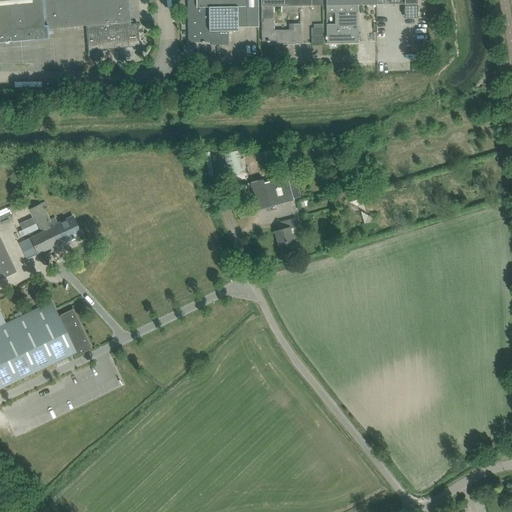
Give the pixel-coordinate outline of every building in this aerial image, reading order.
[(131,24),(128,0),(0,0),(0,40),(48,36),(47,29),(86,26),(88,51),(117,48),(117,51),(121,51),(120,48),(139,46),(137,24),(131,24)] [(187,0),(188,43),(197,42),(202,42),(202,43),(204,43),(204,42),(211,42),(215,42),(215,45),(228,45),(228,42),(228,32),(228,31),(238,31),(238,27),(259,26),(258,0),(187,0)] [(298,13),(297,6),(323,6),(322,0),(261,0),(261,6),(262,7),(274,6),(291,6),(291,13),(298,13)] [(326,36),(325,36),(325,39),(327,39),(327,44),(340,43),(340,40),(346,40),(346,43),(358,43),(358,29),(357,29),(357,23),(357,13),(357,5),(376,5),(376,0),(325,0),(326,5),(326,13),(335,13),(335,24),(326,24),(326,36)] [(404,14),(408,18),(417,18),(417,0),(376,0),(376,5),(404,4),(404,14)] [(274,30),(274,6),(262,7),(262,15),(261,15),(261,22),(262,22),(262,30),(261,30),(262,41),(267,41),(267,42),(269,42),(269,41),(280,41),(280,44),(301,44),(301,24),(293,24),(293,30),(274,30)] [(313,23),(313,42),(324,43),(324,23),(313,23)] [(228,176),(245,172),(240,149),(223,153),(228,176)] [(301,199),(295,176),(289,178),(288,177),(282,178),(267,182),(265,183),(264,179),(248,183),(254,206),(255,210),(274,206),(295,200),(301,199)] [(370,197),(352,202),(354,210),(361,208),(366,224),(377,221),(370,197)] [(55,217),(50,220),(41,203),(30,209),(41,233),(19,243),(27,259),(50,248),(51,251),(67,243),(66,241),(81,234),(73,217),(58,223),(55,217)] [(295,218),(277,223),(279,230),(275,231),(280,251),(300,246),(295,227),(297,227),(295,218)] [(0,240),(0,280),(1,280),(15,273),(1,243),(0,240)] [(73,309),(58,316),(51,302),(0,326),(0,387),(73,353),(74,357),(92,349),(73,309)]
